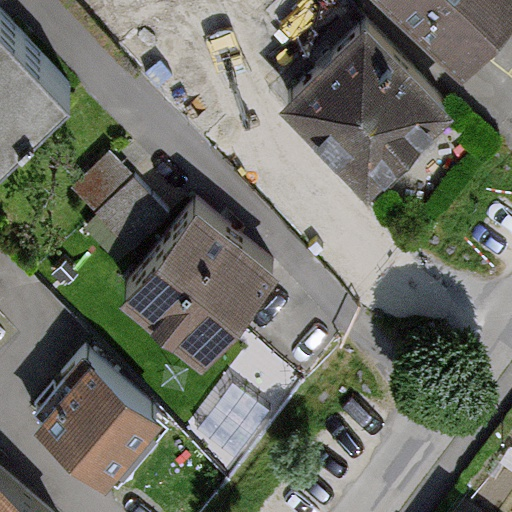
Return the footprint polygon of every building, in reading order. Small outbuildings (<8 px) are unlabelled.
[(511,0),(423,0),(473,47),(511,5),(511,0)] [(0,143),(66,79),(0,10),(0,143)] [(360,10),(279,91),(366,178),(447,97),(360,10)] [(271,262),(192,197),(122,281),(201,346),(271,262)] [(89,347),(36,410),(103,467),(157,404),(89,347)] [(54,511),(0,463),(0,511),(54,511)]
